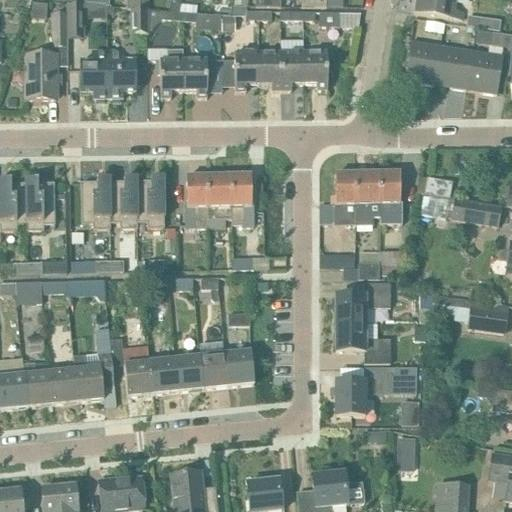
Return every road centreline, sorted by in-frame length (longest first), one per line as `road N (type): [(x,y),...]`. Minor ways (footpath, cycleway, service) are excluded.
road 1 (residential): [(0,455),(299,426),(300,136)]
road 2 (residential): [(0,141),(300,136)]
road 3 (residential): [(358,136),(511,135)]
road 4 (residential): [(358,136),(380,0)]
